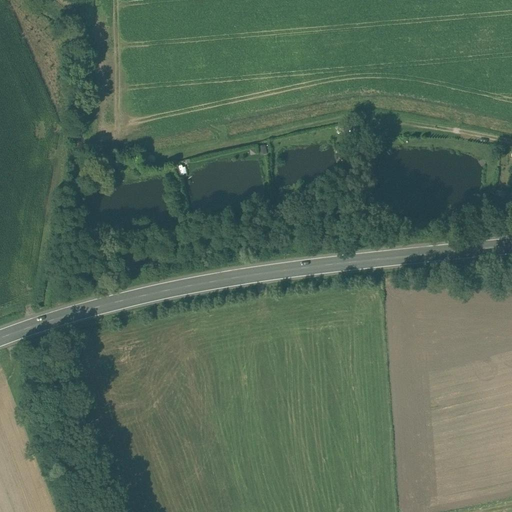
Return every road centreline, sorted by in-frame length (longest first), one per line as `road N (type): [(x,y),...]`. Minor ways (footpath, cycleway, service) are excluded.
road 1 (secondary): [(511,245),(211,283),(0,340)]
road 2 (track): [(511,142),(367,115),(150,161)]
